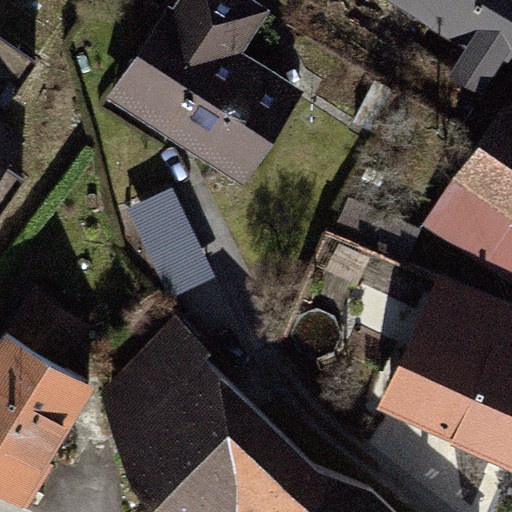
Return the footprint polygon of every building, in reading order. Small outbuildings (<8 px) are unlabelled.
[(278,10),(260,0),(178,0),(115,101),(254,187),(312,94),(250,55),(278,10)] [(511,37),(511,0),(399,0),(504,54),(511,37)] [(0,193),(45,131),(8,104),(36,65),(0,39),(0,193)] [(511,96),(429,225),(511,278),(511,96)] [(181,186),(137,207),(179,294),(223,273),(181,186)] [(511,305),(441,276),(389,404),(465,435),(460,446),(511,467),(511,305)] [(0,482),(29,500),(99,379),(77,366),(102,323),(33,284),(0,341),(0,482)] [(399,511),(182,312),(109,394),(142,476),(172,511),(399,511)]
